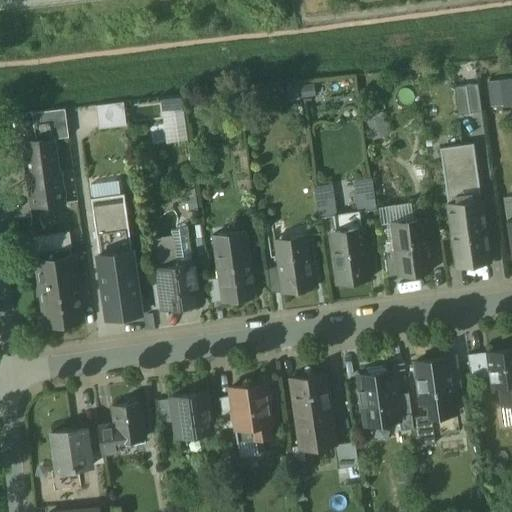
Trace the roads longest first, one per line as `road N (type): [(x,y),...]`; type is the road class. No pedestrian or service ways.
road 1 (residential): [(3,374),(511,301)]
road 2 (residential): [(16,511),(3,374)]
